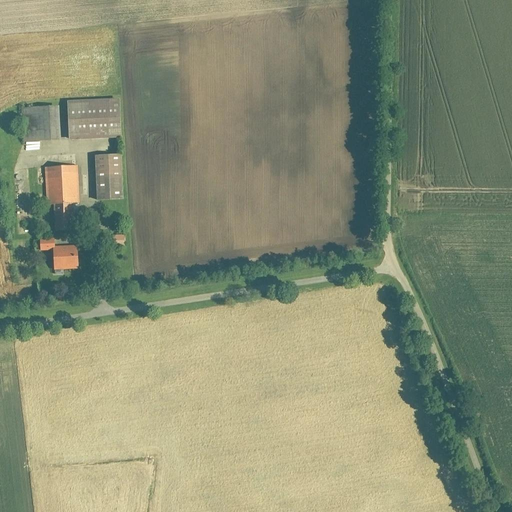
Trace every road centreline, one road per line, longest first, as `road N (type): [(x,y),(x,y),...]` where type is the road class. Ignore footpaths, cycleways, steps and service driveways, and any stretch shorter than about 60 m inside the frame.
road 1 (unclassified): [(389,267),(0,325)]
road 2 (unclassified): [(500,511),(426,325),(389,267)]
road 3 (unclassified): [(390,0),(389,267)]
